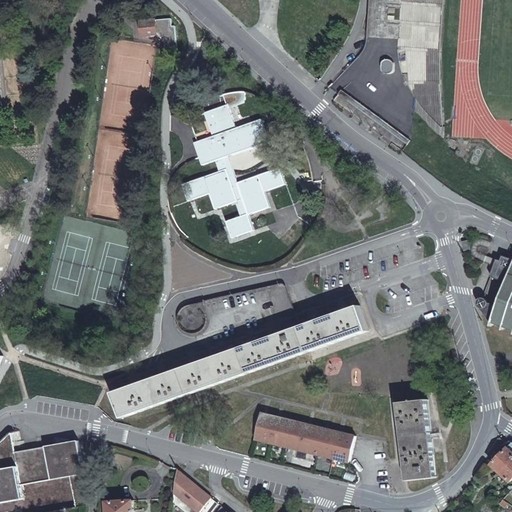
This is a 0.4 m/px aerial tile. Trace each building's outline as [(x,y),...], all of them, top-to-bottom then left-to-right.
[(403,0),(371,0),(369,37),(402,39),(403,0)] [(403,0),(402,39),(401,71),(412,92),(428,113),(446,130),(443,84),(441,51),(445,0),(403,0)] [(165,26),(172,25),(171,18),(164,19),(165,26)] [(175,25),(172,25),(165,26),(164,19),(146,21),(148,35),(161,33),(167,41),(168,47),(179,46),(175,25)] [(235,91),(224,94),(228,105),(205,113),(214,136),(195,143),(203,165),(216,160),(220,171),(183,184),(189,201),(210,194),(215,209),(236,202),(241,216),(226,221),(232,238),(254,230),(249,214),(271,207),(266,192),(287,184),(281,168),(238,183),(229,155),(270,141),(262,119),(237,128),(229,104),(246,99),(247,91),(235,91)] [(339,99),(377,124),(380,119),(342,94),(339,99)] [(377,124),(410,145),(408,137),(380,119),(377,124)] [(511,257),(505,255),(504,260),(503,260),(501,266),(497,265),(493,276),(500,278),(510,282),(502,302),(486,297),(483,297),(481,298),(480,300),(480,302),(481,306),(483,309),(494,321),(511,328),(511,257)] [(255,306),(266,338),(299,326),(284,284),(204,302),(207,317),(255,306)] [(122,418),(370,330),(360,305),(299,326),(266,338),(113,392),(122,418)] [(436,477),(428,399),(414,401),(414,397),(410,397),(411,401),(399,402),(407,480),(436,477)] [(350,462),(356,436),(264,414),(263,414),(256,440),(350,462)] [(0,511),(26,511),(21,484),(71,475),(76,507),(88,505),(93,471),(84,472),(79,441),(16,452),(13,432),(8,435),(0,442),(0,511)] [(511,441),(493,463),(511,480),(511,478),(511,441)] [(197,511),(200,511),(212,498),(199,487),(198,489),(195,487),(195,484),(179,470),(175,491),(178,492),(177,495),(197,511)] [(135,511),(135,502),(109,502),(109,511),(135,511)]
